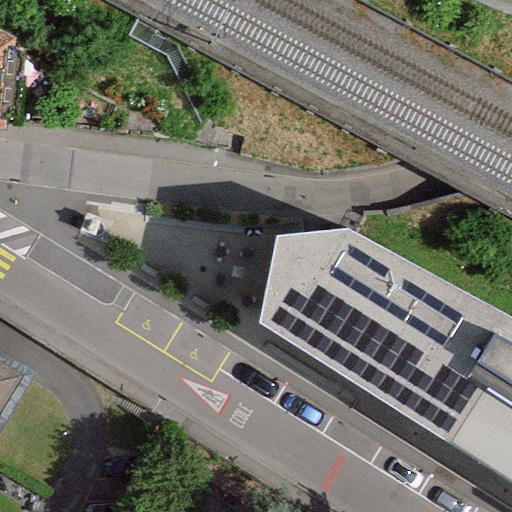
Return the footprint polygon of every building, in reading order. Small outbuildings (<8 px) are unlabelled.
[(20,48),(0,37),(0,122),(9,123),(20,48)] [(511,472),(511,327),(346,229),(276,234),(265,315),(511,472)] [(222,233),(206,293),(239,302),(255,242),(222,233)] [(0,428),(30,379),(0,361),(0,428)] [(477,456),(452,441),(441,459),(466,474),(477,456)]
